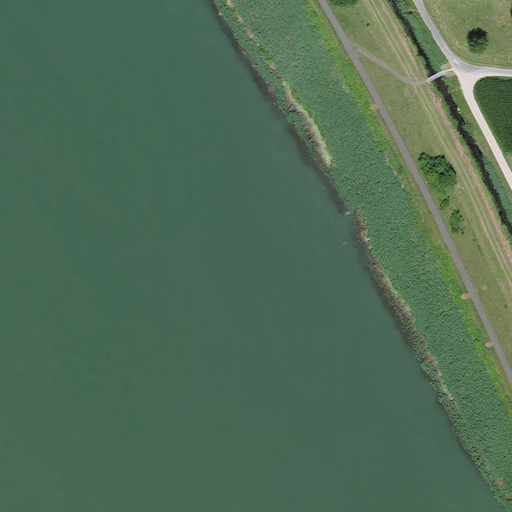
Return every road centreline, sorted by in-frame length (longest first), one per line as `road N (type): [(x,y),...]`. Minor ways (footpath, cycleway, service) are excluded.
road 1 (unclassified): [(511,72),(457,65),(417,0)]
road 2 (track): [(466,70),(468,93),(511,182)]
